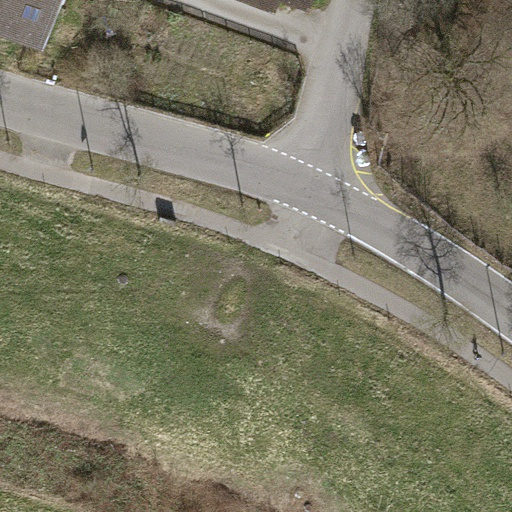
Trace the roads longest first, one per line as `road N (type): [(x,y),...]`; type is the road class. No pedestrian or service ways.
road 1 (tertiary): [(307,185),(0,97)]
road 2 (tertiary): [(511,310),(307,185)]
road 3 (unclassified): [(370,0),(307,185)]
